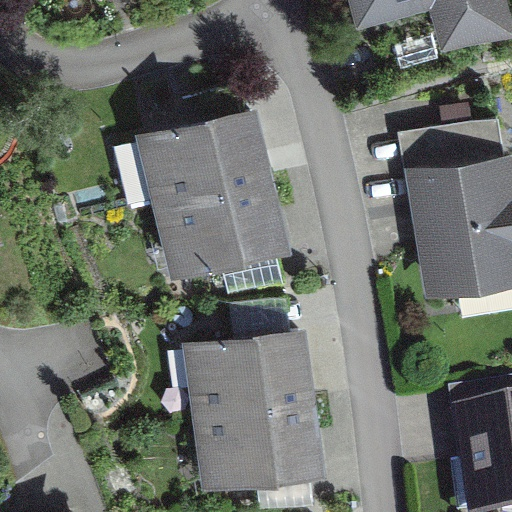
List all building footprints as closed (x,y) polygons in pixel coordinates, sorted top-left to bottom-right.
[(508,24),(501,0),(356,0),(361,17),(422,0),(439,0),(450,39),(508,24)] [(144,137),(159,201),(266,176),(251,112),(144,137)] [(511,190),(507,156),(414,169),(431,287),(511,275),(511,190)] [(159,201),(174,265),(281,240),(266,176),(159,201)] [(190,344),(199,412),(307,398),(298,330),(190,344)] [(199,412),(208,479),(316,465),(307,398),(199,412)] [(511,511),(511,410),(460,416),(469,511),(511,511)]
